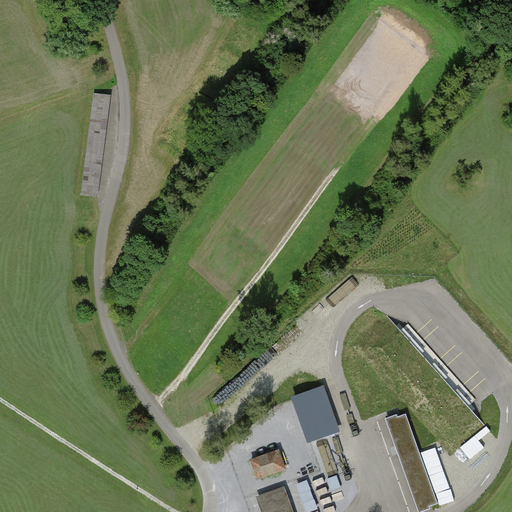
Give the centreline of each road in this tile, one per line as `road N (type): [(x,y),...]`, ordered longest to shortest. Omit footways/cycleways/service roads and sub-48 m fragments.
road 1 (unclassified): [(210,511),(205,476),(126,369),(102,303),(103,232),(126,116),(101,0)]
road 2 (track): [(152,408),(336,170)]
road 3 (track): [(0,399),(177,511)]
